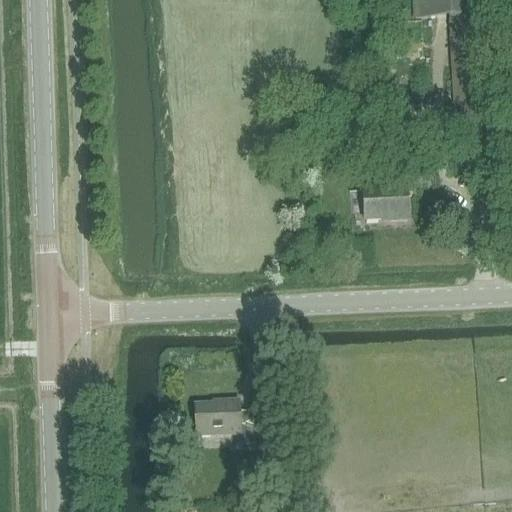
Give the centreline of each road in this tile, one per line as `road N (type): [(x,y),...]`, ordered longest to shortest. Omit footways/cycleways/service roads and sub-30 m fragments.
road 1 (unclassified): [(47,318),(511,295)]
road 2 (unclassified): [(47,318),(37,0)]
road 3 (unclassified): [(47,318),(53,511)]
